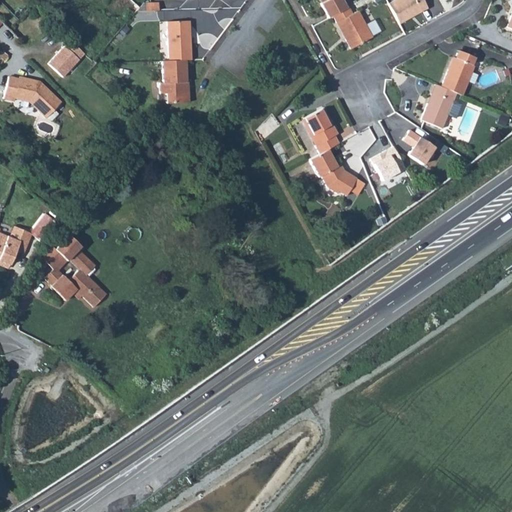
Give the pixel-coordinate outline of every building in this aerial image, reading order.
[(28,0),(43,14),(48,10),(38,0),(28,0)] [(320,0),(322,2),(319,4),(327,18),(330,17),(347,7),(351,5),(348,0),(320,0)] [(394,0),(387,4),(396,22),(418,11),(419,13),(426,9),(421,0),(394,0)] [(330,17),(347,49),(370,38),(356,11),(351,14),(347,7),(330,17)] [(166,22),(167,61),(185,61),(191,60),(190,21),(166,22)] [(85,54),(71,41),(65,47),(65,46),(48,64),(62,78),(85,54)] [(438,87),(453,93),(459,95),(471,65),(470,65),(473,57),(455,50),(452,57),(444,77),(443,76),(438,87)] [(443,76),(444,77),(452,57),(450,57),(443,76)] [(167,61),(161,62),(162,83),(159,83),(159,94),(165,94),(166,104),(189,103),(188,83),(185,83),(185,61),(167,61)] [(6,79),(1,99),(12,102),(13,99),(26,102),(48,124),(56,116),(52,112),(60,105),(38,84),(16,79),(16,82),(6,79)] [(423,107),(426,108),(435,85),(433,84),(423,107)] [(423,107),(418,120),(439,128),(445,114),(453,118),(459,104),(450,101),(453,93),(438,87),(435,85),(426,108),(423,107)] [(302,118),(315,144),(313,145),(317,154),(326,149),(336,143),(332,135),(323,118),(325,117),(321,108),(302,118)] [(323,118),(332,135),(335,134),(325,117),(323,118)] [(299,119),(313,145),(315,144),(302,118),(299,119)] [(408,131),(401,140),(412,147),(413,151),(409,151),(406,155),(421,165),(433,147),(408,131)] [(393,147),(369,159),(381,182),(405,170),(393,147)] [(306,159),(316,176),(318,176),(323,186),(335,193),(336,191),(343,195),(347,190),(353,177),(346,173),(345,174),(343,173),(339,164),(335,166),(326,149),(317,154),(306,159)] [(361,182),(353,177),(347,190),(354,194),(361,182)] [(45,213),(29,233),(31,234),(40,241),(55,221),(45,213)] [(13,227),(8,237),(10,238),(13,232),(22,230),(13,227)] [(0,261),(8,265),(14,252),(22,255),(26,245),(24,244),(26,239),(22,230),(13,232),(10,238),(8,237),(0,233),(0,261)] [(31,234),(22,230),(26,239),(24,244),(26,245),(31,234)] [(55,248),(52,246),(40,257),(52,269),(42,279),(63,301),(70,294),(75,290),(81,296),(91,306),(104,294),(85,275),(94,266),(78,249),(81,246),(69,235),(55,248)] [(0,261),(0,266),(6,269),(8,265),(0,261)] [(70,294),(76,300),(81,296),(75,290),(70,294)]
